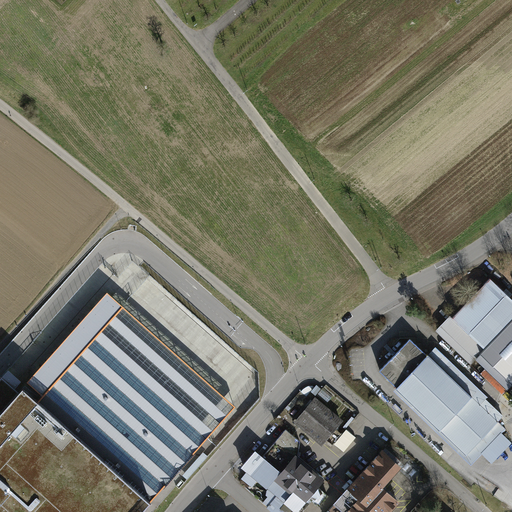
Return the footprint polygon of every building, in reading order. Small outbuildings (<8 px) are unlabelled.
[(511,299),(490,278),(452,317),(485,349),(480,353),(511,383),(511,299)] [(27,381),(42,395),(94,337),(207,437),(235,406),(107,291),(27,381)] [(169,329),(193,347),(201,336),(168,310),(155,327),(165,334),(169,329)] [(485,349),(452,317),(450,315),(436,330),(471,364),(476,359),(508,390),(511,385),(511,383),(480,353),(485,349)] [(207,437),(94,337),(42,395),(38,400),(23,386),(18,391),(1,376),(0,377),(0,511),(140,511),(165,485),(166,485),(194,454),(193,453),(207,437)] [(427,355),(410,339),(380,370),(397,386),(396,387),(466,455),(498,421),(428,354),(427,355)] [(435,346),(428,354),(498,421),(505,413),(435,346)] [(341,420),(316,399),(297,421),(322,442),(324,440),(331,446),(341,434),(334,428),(341,420)] [(300,441),(286,429),(261,458),(262,460),(252,473),(279,495),(274,501),(269,498),(265,504),(274,511),(301,511),(309,503),(304,499),(307,496),(319,505),(327,495),(316,486),(323,478),(297,456),(300,441)] [(339,444),(349,449),(355,437),(346,432),(339,444)] [(399,466),(382,451),(335,502),(335,503),(329,510),(331,511),(344,511),(345,511),(387,511),(397,501),(380,486),(399,466)] [(208,456),(203,452),(183,475),(187,479),(208,456)] [(262,460),(261,458),(253,452),(243,465),(252,473),(262,460)]
